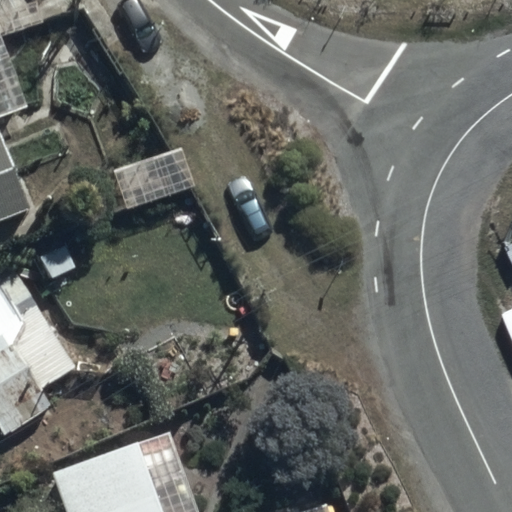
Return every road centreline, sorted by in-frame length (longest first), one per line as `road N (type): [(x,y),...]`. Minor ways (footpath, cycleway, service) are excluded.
road 1 (residential): [(458,141),(430,187),(420,230),(421,295),(438,366),(511,511)]
road 2 (residential): [(213,0),(367,112),(458,141)]
